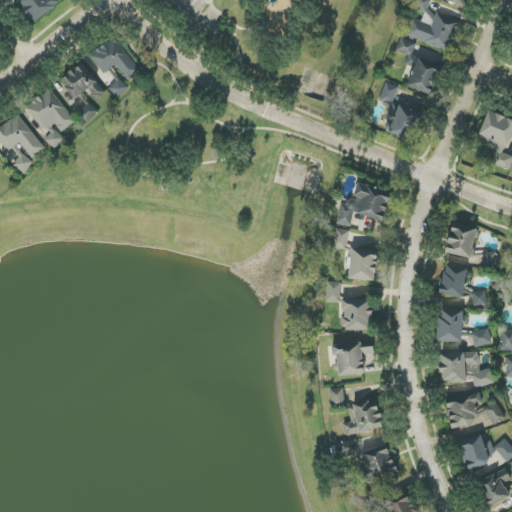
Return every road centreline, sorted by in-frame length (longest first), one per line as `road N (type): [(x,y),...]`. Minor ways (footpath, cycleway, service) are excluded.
road 1 (residential): [(454,511),(413,395),(410,282),(433,179),(504,0)]
road 2 (tertiary): [(433,179),(236,96),(151,39),(114,0)]
road 3 (residential): [(108,0),(0,82)]
